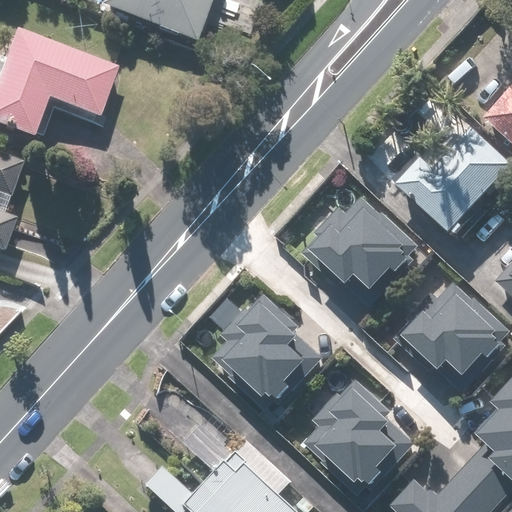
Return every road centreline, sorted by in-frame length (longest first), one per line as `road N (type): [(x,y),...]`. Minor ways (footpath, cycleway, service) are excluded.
road 1 (primary): [(0,438),(266,144)]
road 2 (primary): [(420,0),(354,79),(266,144)]
road 3 (primary): [(266,144),(361,0)]
